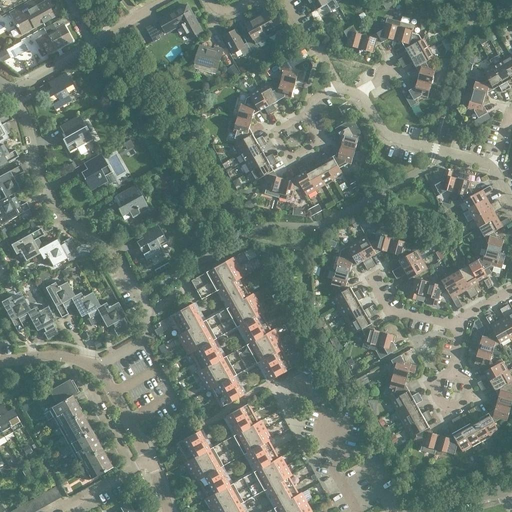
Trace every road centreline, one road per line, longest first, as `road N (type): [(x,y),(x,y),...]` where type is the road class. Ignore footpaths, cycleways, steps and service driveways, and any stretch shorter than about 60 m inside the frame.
road 1 (residential): [(98,368),(146,341),(148,317),(116,260),(55,211),(26,118),(9,91)]
road 2 (residential): [(492,168),(386,137),(359,95)]
